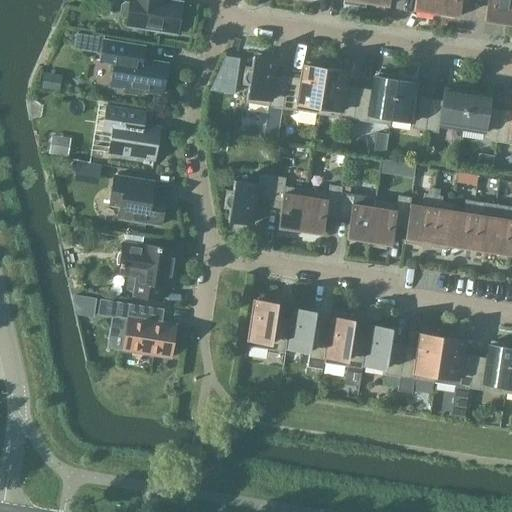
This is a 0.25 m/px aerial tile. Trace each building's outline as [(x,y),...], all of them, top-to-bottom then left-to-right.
[(180,10),(181,3),(165,0),(128,0),(129,2),(124,1),(120,4),(119,13),(122,17),(126,17),(125,25),(176,33),(177,26),(181,23),(183,14),(180,10)] [(414,0),(413,10),(435,13),(436,0),(414,0)] [(459,0),(436,0),(435,13),(457,17),(459,0)] [(505,24),(508,0),(486,0),(483,21),(505,24)] [(166,63),(141,59),(143,46),(120,42),(102,39),(99,61),(113,63),(109,85),(124,88),(123,92),(141,94),(142,91),(161,94),(166,63)] [(281,108),(285,81),(273,79),(276,60),(272,60),(273,55),(257,53),(256,57),(252,56),(250,67),(244,66),(241,84),(247,85),(245,103),(281,108)] [(233,94),(238,58),(224,56),(208,90),(233,94)] [(317,114),(324,68),(320,68),(321,63),(306,61),(305,65),(301,65),(299,78),(286,76),(285,81),(281,108),(317,114)] [(352,119),(357,92),(344,90),(347,72),(342,71),(343,67),(328,64),(327,69),(324,68),(317,114),(352,119)] [(61,74),(43,71),(40,87),(59,91),(61,74)] [(370,94),(357,92),(352,119),(388,125),(389,118),(395,79),(392,79),(392,75),(377,72),(376,77),(372,76),(370,94)] [(418,83),(395,79),(388,125),(389,125),(390,118),(412,121),(411,128),(424,130),(428,103),(415,101),(418,83)] [(469,91),(466,91),(460,129),(483,132),(482,139),(495,141),(499,114),(500,109),(487,107),(489,94),(485,94),(486,86),(470,83),(469,91)] [(460,129),(466,91),(443,87),(441,105),(428,103),(424,130),(437,133),(438,125),(460,129)] [(108,152),(152,159),(153,159),(158,127),(141,125),(144,111),(106,105),(102,131),(111,132),(108,152)] [(511,144),(511,114),(511,116),(499,114),(495,141),(511,144)] [(225,151),(228,135),(210,132),(208,148),(225,151)] [(70,138),(51,135),(48,154),(67,157),(70,138)] [(484,156),(499,158),(501,143),(486,141),(484,156)] [(460,174),(462,162),(449,160),(447,172),(460,174)] [(268,200),(272,175),(258,173),(257,184),(233,180),(231,191),(225,190),(222,208),(229,209),(227,219),(251,223),(255,198),(268,200)] [(108,205),(119,206),(117,218),(159,225),(160,220),(163,220),(165,205),(154,203),(155,197),(150,196),(152,181),(113,175),(108,205)] [(299,230),(305,189),(284,186),(285,177),(272,175),(268,200),(280,202),(277,227),(299,230)] [(337,211),(341,186),(328,184),(327,192),(305,189),(299,230),(321,234),(325,209),(337,211)] [(367,246),(374,200),(375,200),(375,197),(340,191),(341,186),(337,211),(349,213),(345,238),(367,241),(366,246),(367,246)] [(425,242),(432,194),(423,193),(420,206),(409,204),(410,197),(404,196),(400,221),(406,222),(403,243),(417,245),(418,241),(425,242)] [(445,250),(452,204),(442,202),(441,196),(432,194),(425,242),(431,243),(431,247),(445,250)] [(400,221),(404,196),(397,195),(396,203),(375,200),(374,200),(367,246),(384,249),(385,244),(390,245),(394,220),(400,221)] [(466,248),(473,201),(464,199),(461,212),(452,211),(453,204),(452,204),(445,250),(446,245),(466,248)] [(487,251),(492,217),(494,204),(473,201),(466,248),(487,251)] [(507,255),(511,224),(511,206),(494,204),(492,217),(487,251),(507,255)] [(116,275),(128,276),(126,289),(133,290),(132,295),(160,300),(163,286),(170,287),(173,268),(177,268),(179,254),(175,254),(176,249),(140,244),(122,242),(116,275)] [(276,351),(281,323),(274,322),(277,304),(273,303),(274,295),(257,292),(256,300),(252,300),(245,346),(276,351)] [(162,309),(101,300),(99,314),(127,318),(122,350),(169,357),(174,324),(160,322),(162,309)] [(288,325),(281,323),(276,351),(284,352),(285,347),(308,351),(305,367),(313,368),(314,359),(319,332),(312,331),(315,312),(291,308),(288,325)] [(319,332),(313,368),(321,369),(322,363),(353,368),(357,340),(350,339),(353,320),(349,320),(350,314),(334,311),(333,317),(329,317),(326,333),(319,332)] [(364,341),(357,340),(353,368),(360,369),(361,364),(385,368),(383,375),(397,377),(401,350),(388,347),(391,329),(367,325),(364,341)] [(433,382),(440,337),(437,337),(437,332),(422,330),(422,334),(417,334),(415,352),(401,350),(397,377),(433,382)] [(463,341),(440,337),(433,382),(434,383),(435,375),(457,379),(456,386),(468,388),(472,361),(460,359),(463,341)] [(503,393),(510,348),(507,348),(507,343),(492,341),(492,345),(487,345),(484,363),(472,361),(468,388),(503,393)] [(511,394),(511,348),(510,348),(503,393),(511,394)]
